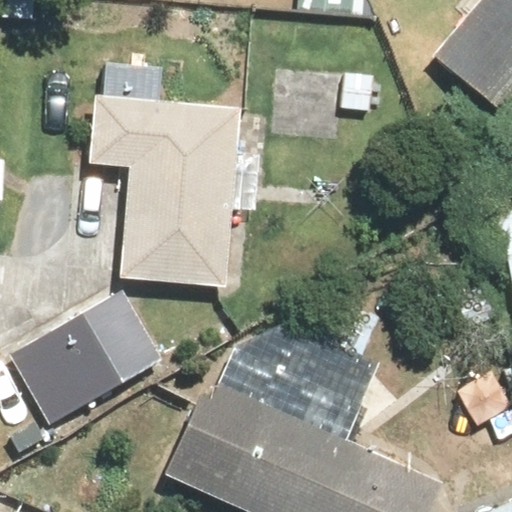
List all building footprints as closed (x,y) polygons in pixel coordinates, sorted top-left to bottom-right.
[(363,0),(304,0),(304,17),(362,20),(363,0)] [(511,0),(468,0),(422,55),(511,131),(511,0)] [(385,74),(343,71),(340,113),(382,116),(385,74)] [(222,292),(233,115),(81,106),(77,170),(120,172),(113,285),(222,292)] [(129,294),(15,361),(59,435),(173,369),(129,294)] [(238,400),(193,498),(223,511),(424,511),(435,488),(238,400)]
